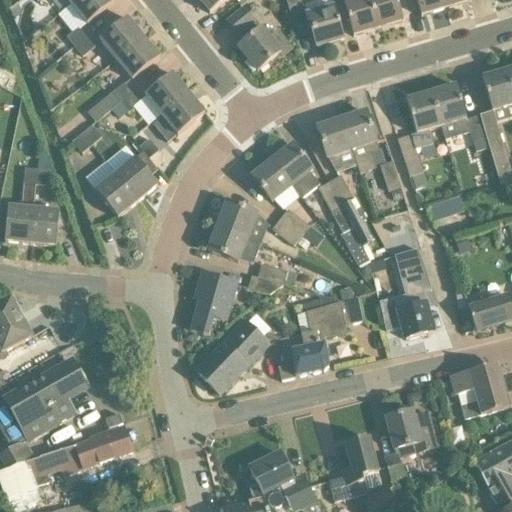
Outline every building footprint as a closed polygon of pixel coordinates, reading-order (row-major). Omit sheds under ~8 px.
[(109,0),(79,0),(70,8),(86,28),(114,5),(109,0)] [(195,0),(209,16),(229,0),(195,0)] [(284,0),(289,14),(303,10),(302,7),(299,0),(284,0)] [(368,0),(359,0),(343,5),(353,40),(378,32),(368,0)] [(395,0),(368,0),(378,32),(403,25),(395,0)] [(441,0),(414,0),(421,19),(445,12),(441,0)] [(468,0),(441,0),(445,12),(470,5),(468,0)] [(343,42),(333,9),(306,16),(317,50),(343,42)] [(277,35),(269,42),(244,11),(227,25),(237,37),(242,33),(249,42),(238,51),(257,74),(280,55),(281,57),(289,51),(277,35)] [(99,43),(115,63),(143,41),(127,21),(99,43)] [(74,50),(86,40),(78,30),(67,40),(74,50)] [(86,40),(74,50),(82,60),(94,50),(86,40)] [(143,41),(115,63),(132,83),(159,61),(143,41)] [(481,81),(492,115),(492,116),(493,116),(511,109),(511,92),(506,73),(481,81)] [(144,99),(161,119),(188,97),(172,76),(144,99)] [(119,106),(132,96),(124,86),(87,116),(95,126),(119,106)] [(431,96),(441,130),(445,143),(470,136),(476,156),(489,151),(479,119),(466,123),(455,89),(431,96)] [(132,96),(119,106),(126,115),(127,116),(140,106),(132,96)] [(433,147),(429,133),(441,130),(431,96),(406,103),(416,137),(397,143),(409,181),(422,176),(415,153),(433,147)] [(188,97),(161,119),(177,139),(204,117),(188,97)] [(112,112),(119,121),(126,115),(119,106),(112,112)] [(359,177),(375,172),(370,156),(378,153),(375,145),(364,115),(340,123),(351,154),(356,170),(359,177)] [(511,180),(496,126),(493,116),(492,116),(492,115),(479,119),(489,151),(500,188),(511,183),(511,180)] [(316,131),(326,162),(336,176),(356,170),(351,154),(340,123),(316,131)] [(82,137),(91,149),(101,140),(92,128),(82,137)] [(91,149),(82,137),(71,145),(82,157),(91,149)] [(139,150),(149,162),(158,154),(149,142),(139,150)] [(272,164),(292,189),(300,200),(318,186),(310,175),(312,173),(292,148),(272,164)] [(157,189),(135,161),(115,178),(137,205),(157,189)] [(271,205),(292,189),(272,164),(251,180),(271,205)] [(392,165),(379,169),(388,195),(400,191),(392,165)] [(36,188),(37,173),(25,172),(23,187),(36,188)] [(50,174),(48,174),(38,173),(37,173),(36,188),(48,189),(50,174)] [(137,205),(115,178),(95,194),(117,221),(137,205)] [(329,185),(342,209),(361,250),(371,245),(350,205),(353,203),(340,179),(329,185)] [(369,266),(361,250),(342,209),(329,185),(318,191),(342,237),(341,237),(359,271),(369,266)] [(403,202),(400,193),(391,196),(394,205),(403,202)] [(217,230),(249,242),(258,220),(255,218),(226,207),(217,230)] [(34,212),(8,210),(5,245),(30,247),(34,212)] [(59,214),(34,212),(30,247),(56,250),(59,214)] [(289,215),(280,226),(302,243),(303,241),(310,232),(289,215)] [(294,253),(298,247),(302,243),(280,226),(272,236),(294,253)] [(237,265),(238,263),(253,267),(261,247),(249,242),(217,230),(207,254),(237,265)] [(303,241),(309,246),(317,252),(324,242),(310,232),(303,241)] [(309,246),(303,241),(302,243),(298,247),(305,252),(309,246)] [(468,243),(455,247),(459,257),(471,253),(468,243)] [(426,276),(417,253),(394,259),(405,300),(411,299),(414,310),(397,314),(381,318),(386,336),(402,332),(405,343),(432,336),(424,307),(421,296),(430,294),(426,276)] [(383,262),(370,266),(373,277),(386,273),(383,262)] [(257,280),(284,287),(287,274),(261,267),(257,280)] [(203,338),(209,340),(210,338),(209,337),(214,320),(227,324),(238,287),(201,276),(196,293),(202,295),(191,334),(203,337),(203,338)] [(251,279),(247,293),(270,298),(282,288),(251,279)] [(353,302),(350,292),(340,295),(343,305),(353,302)] [(305,316),(339,306),(338,303),(318,298),(319,303),(303,307),(305,316)] [(467,310),(475,334),(475,335),(511,323),(511,319),(506,299),(467,310)] [(343,305),(339,306),(305,316),(297,318),(301,339),(300,339),(302,352),(290,354),(293,368),(284,370),(278,371),(281,385),(296,381),(322,376),(323,376),(328,371),(328,370),(323,342),(347,338),(345,329),(364,325),(359,300),(353,302),(343,305)] [(0,307),(0,358),(32,341),(11,302),(0,307)] [(219,399),(268,348),(246,327),(196,375),(219,399)] [(279,343),(284,370),(293,368),(290,354),(302,352),(300,339),(279,343)] [(72,365),(5,403),(28,443),(74,417),(65,400),(85,388),(72,365)] [(464,423),(510,411),(499,372),(494,369),(450,380),(453,392),(449,393),(451,400),(473,394),(476,405),(460,409),(464,423)] [(384,461),(391,484),(404,480),(399,462),(437,451),(428,416),(415,419),(414,414),(385,422),(395,457),(384,461)] [(109,432),(122,427),(119,418),(105,422),(109,432)] [(40,462),(36,463),(34,460),(6,472),(0,474),(0,488),(4,502),(1,503),(4,511),(29,511),(35,510),(36,490),(48,486),(46,479),(60,474),(62,480),(132,456),(124,432),(89,444),(39,461),(40,462)] [(214,443),(207,439),(204,445),(211,449),(214,443)] [(341,474),(343,481),(328,484),(334,506),(368,497),(363,480),(378,476),(369,442),(366,443),(364,441),(357,443),(356,446),(344,449),(350,472),(341,474)] [(0,461),(6,472),(34,460),(23,443),(0,456),(0,461)] [(496,511),(503,511),(511,508),(511,486),(509,480),(511,478),(511,447),(474,469),(496,511)] [(246,511),(278,511),(280,511),(282,509),(283,506),(282,501),(285,499),(290,510),(302,504),(305,511),(320,511),(306,484),(296,489),(280,457),(250,472),(257,487),(249,490),(253,505),(245,507),(246,511)] [(398,487),(389,492),(399,509),(407,504),(398,487)] [(392,511),(399,509),(389,492),(364,506),(367,511),(392,511)]
